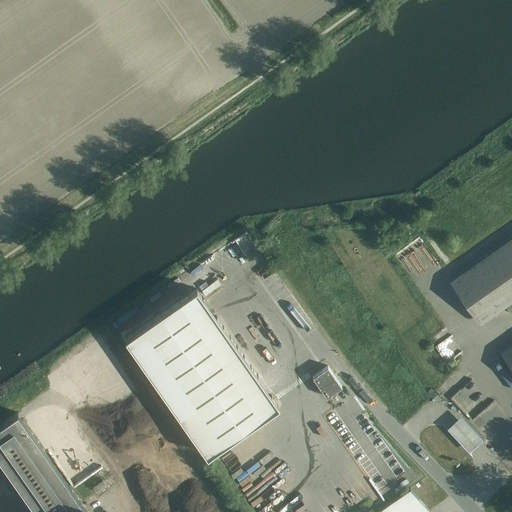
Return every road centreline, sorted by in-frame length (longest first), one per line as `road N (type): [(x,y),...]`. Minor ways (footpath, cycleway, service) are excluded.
road 1 (unknown): [(309,338),(277,368),(331,425),(334,445),(288,486)]
road 2 (unclassified): [(473,511),(337,367)]
